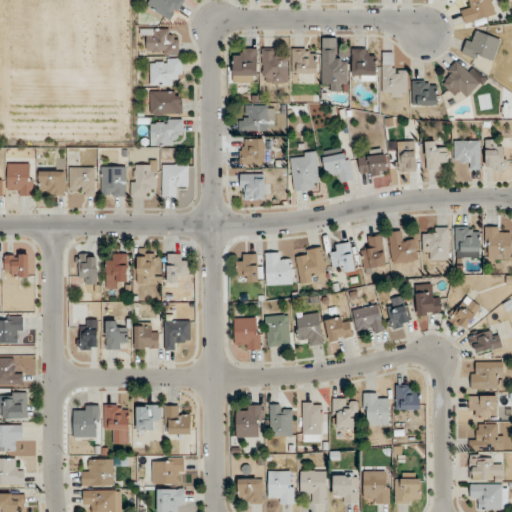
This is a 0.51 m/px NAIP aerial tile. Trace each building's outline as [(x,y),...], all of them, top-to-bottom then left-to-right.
[(171,20),(182,0),(150,0),(147,7),(171,20)] [(490,0),(468,0),(470,6),(461,8),(465,24),(495,16),(490,0)] [(178,54),(178,37),(170,37),(170,29),(147,29),(147,54),(178,54)] [(463,54),(491,65),(501,40),(472,29),(463,54)] [(257,48),(233,48),(233,82),(257,82),(257,48)] [(318,73),(318,55),(310,55),(310,48),(291,48),(291,73),(318,73)] [(347,91),(347,58),(337,58),(337,48),(321,48),(321,83),(331,83),(331,91),(347,91)] [(369,57),(369,48),(351,48),(351,79),(376,79),(376,57),(369,57)] [(262,82),(288,82),(288,50),(262,50),(262,82)] [(394,51),(381,51),(381,94),(407,94),(407,70),(394,70),(394,51)] [(151,85),(172,85),(172,78),(182,77),(181,59),(150,60),(151,85)] [(479,83),(458,62),(440,80),(456,96),(459,92),(465,98),(479,83)] [(411,105),(436,105),(436,80),(411,80),(411,105)] [(182,114),(182,92),(151,92),(151,114),(182,114)] [(274,130),(274,105),(239,105),(239,130),(274,130)] [(151,145),(172,145),(172,137),(182,137),(182,119),(151,119),(151,145)] [(241,165),(265,165),(265,138),(241,138),(241,165)] [(480,140),(453,140),(453,160),(469,160),(469,169),(480,169),(480,140)] [(485,140),(485,169),(505,169),(505,140),(485,140)] [(417,141),(397,141),(397,171),(417,171),(417,141)] [(441,161),(447,161),(447,149),(436,149),(436,142),(425,142),(425,170),(441,170),(441,161)] [(316,151),(290,154),(293,191),(320,188),(316,151)] [(354,180),(347,151),(322,157),(326,176),(337,174),(340,183),(354,180)] [(360,176),(388,175),(387,152),(359,153),(360,176)] [(149,196),(149,187),(157,187),(157,162),(132,162),(132,196),(149,196)] [(33,164),(8,164),(8,194),(33,194),(33,164)] [(162,196),(178,196),(178,186),(187,186),(187,164),(162,164),(162,196)] [(126,196),(126,166),(101,166),(101,196),(126,196)] [(70,167),(70,194),(96,194),(96,167),(70,167)] [(40,195),(65,195),(65,171),(40,171),(40,195)] [(266,198),(266,173),(241,173),(241,198),(266,198)] [(480,251),(480,226),(455,226),(455,251),(480,251)] [(511,258),(511,234),(504,235),(504,226),(485,226),(485,259),(511,258)] [(449,260),(449,228),(422,228),(422,251),(429,251),(429,260),(449,260)] [(418,259),(415,238),(404,240),(403,231),(388,233),(392,263),(418,259)] [(365,274),(388,270),(381,235),(369,237),(370,247),(361,249),(365,274)] [(353,271),(353,244),(331,244),(331,264),(342,264),(342,271),(353,271)] [(300,283),(326,279),(322,248),(296,251),(300,283)] [(137,284),(156,284),(156,251),(137,251),(137,284)] [(266,252),(266,284),(293,284),(293,262),(282,262),(282,252),(266,252)] [(187,282),(187,253),(167,253),(167,282),(187,282)] [(237,273),(247,273),(247,282),(258,282),(258,253),(244,253),(244,259),(237,259),(237,273)] [(28,276),(28,254),(5,254),(5,276),(28,276)] [(85,284),(96,284),(96,254),(77,254),(77,275),(85,275),(85,284)] [(128,254),(106,254),(106,287),(117,287),(117,283),(128,283),(128,254)] [(440,293),(417,293),(417,315),(440,315),(440,293)] [(475,316),(480,319),(487,310),(466,295),(450,319),(465,330),(475,316)] [(396,330),(413,321),(400,298),(383,307),(396,330)] [(355,307),(355,332),(381,332),(381,307),(355,307)] [(298,337),(307,335),(308,346),(324,343),(319,312),(295,315),(298,337)] [(268,347),(291,344),(288,314),(265,316),(268,347)] [(0,342),(22,343),(22,316),(0,315),(0,342)] [(259,349),(259,317),(234,317),(234,339),(243,339),(243,349),(259,349)] [(351,318),(327,318),(327,339),(351,339),(351,318)] [(98,319),(87,319),(87,327),(80,327),(80,350),(98,350),(98,319)] [(106,349),(128,349),(128,330),(117,330),(117,321),(106,321),(106,349)] [(164,349),(175,349),(175,340),(191,340),(191,321),(164,321),(164,349)] [(134,348),(159,348),(159,331),(151,331),(151,323),(134,323),(134,348)] [(474,355),(503,347),(498,328),(469,335),(474,355)] [(0,383),(22,384),(22,373),(13,373),(13,357),(0,357),(0,383)] [(471,389),(502,389),(502,362),(471,362),(471,389)] [(395,409),(420,409),(420,387),(395,387),(395,409)] [(27,392),(3,392),(3,418),(27,418),(27,392)] [(389,425),(389,402),(383,402),(383,393),(364,393),(364,425),(389,425)] [(497,418),(497,395),(469,395),(469,418),(497,418)] [(332,398),(332,429),(358,429),(358,398),(332,398)] [(323,441),(323,402),(302,402),(302,441),(323,441)] [(293,436),(293,404),(270,404),(270,436),(293,436)] [(98,405),(74,405),(74,437),(98,437),(98,405)] [(104,432),(112,432),(112,443),(129,443),(129,405),(104,405),(104,432)] [(137,405),(137,428),(161,428),(161,405),(137,405)] [(191,414),(181,414),(181,405),(165,405),(165,434),(191,434),(191,414)] [(260,437),(260,405),(236,405),(236,437),(260,437)] [(500,450),(500,423),(477,423),(477,439),(469,439),(469,450),(500,450)] [(0,450),(13,450),(13,443),(22,443),(22,425),(0,424),(0,450)] [(503,465),(492,464),(492,456),(470,456),(469,479),(502,480),(503,465)] [(183,457),(152,457),(152,484),(183,484),(183,457)] [(24,467),(14,467),(14,458),(0,458),(0,483),(24,484),(24,467)] [(82,485),(114,485),(114,459),(92,459),(92,468),(82,468),(82,485)] [(268,470),(268,503),(294,503),(294,470),(268,470)] [(326,471),(300,471),(300,493),(310,493),(310,503),(326,503),(326,471)] [(389,471),(363,471),(363,493),(371,493),(371,502),(389,502),(389,471)] [(358,473),(333,473),(333,493),(342,493),(342,503),(358,503),(358,473)] [(420,503),(420,473),(395,473),(395,503),(420,503)] [(238,478),(238,503),(263,503),(263,478),(238,478)] [(507,484),(469,484),(469,499),(479,499),(479,509),(507,509),(507,484)] [(121,511),(121,489),(84,489),(84,507),(91,507),(91,511),(121,511)] [(184,511),(184,489),(157,489),(157,511),(184,511)] [(0,511),(26,511),(27,493),(0,492),(0,511)]
